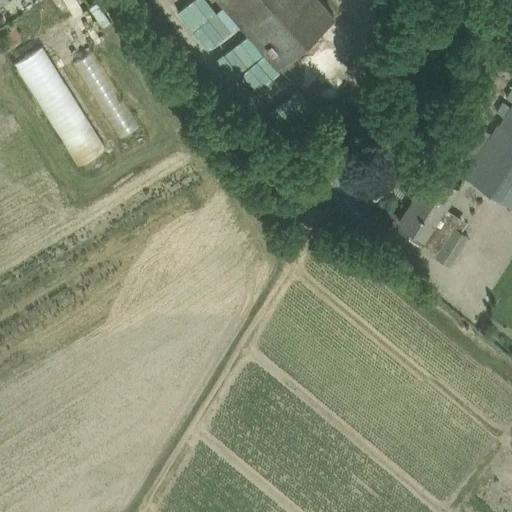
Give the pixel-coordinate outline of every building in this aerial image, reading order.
[(223,0),(272,56),(259,66),(265,73),(334,14),(321,0),(223,0)] [(21,37),(17,27),(9,30),(14,40),(21,37)] [(78,162),(105,146),(42,43),(15,60),(78,162)] [(94,50),(74,62),(120,137),(140,124),(94,50)] [(511,129),(499,122),(493,131),(475,121),(459,146),(475,157),(465,172),(511,202),(511,129)] [(413,229),(409,234),(451,264),(470,234),(441,214),(458,188),(433,171),(400,220),(413,229)]
